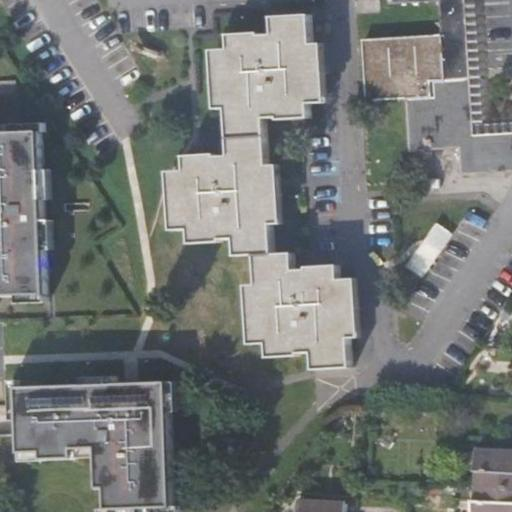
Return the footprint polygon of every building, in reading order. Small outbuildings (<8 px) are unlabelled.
[(472,78),(466,0),(389,0),(390,2),(433,0),(440,0),(443,31),(443,33),(446,80),(472,78)] [(476,0),(466,0),(472,78),(475,133),(511,130),(511,121),(484,122),(476,0)] [(228,108),(231,138),(269,135),(267,117),(281,117),(282,119),(312,117),(311,102),(323,102),(319,42),(314,43),(312,13),(275,16),(276,34),(262,35),(261,31),(231,33),(232,48),(220,49),(224,108),(228,108)] [(363,38),(366,84),(391,83),(392,99),(406,98),(431,96),(430,81),(436,80),(446,80),(443,33),(363,38)] [(511,130),(475,133),(472,78),(446,80),(436,80),(437,96),(431,96),(406,98),(410,150),(459,148),(461,173),(511,170),(511,130)] [(366,84),(367,100),(392,99),(391,83),(366,84)] [(47,170),(46,132),(51,131),(51,122),(14,123),(15,129),(0,129),(0,303),(0,304),(0,303),(0,296),(21,295),(21,304),(52,303),(50,249),(58,251),(57,220),(49,221),(49,199),(57,199),(56,170),(47,170)] [(239,255),(257,254),(276,252),(274,224),(280,223),(276,164),(270,164),(269,135),(231,138),(232,155),(219,156),(219,153),(186,155),(188,170),(176,170),(179,230),(192,229),(193,243),(224,241),(224,238),(238,237),(239,255)] [(424,274),(453,233),(438,222),(409,264),(424,274)] [(276,252),(257,254),(259,283),(252,284),(257,343),(269,343),(270,357),(301,355),(301,352),(314,351),(316,369),(353,366),(352,337),(357,336),(353,277),(342,278),(341,263),(310,265),(310,269),(296,269),(295,251),(276,252)] [(175,508),(172,413),(180,413),(179,383),(119,385),(118,379),(86,380),(87,386),(20,388),(20,381),(12,381),(13,419),(21,419),(22,461),(99,459),(100,490),(107,490),(107,510),(101,510),(101,511),(133,511),(133,510),(149,510),(149,511),(182,511),(183,508),(175,508)] [(511,511),(511,449),(479,447),(476,486),(474,511),(511,511)] [(301,499),(299,511),(348,511),(349,502),(301,499)]
